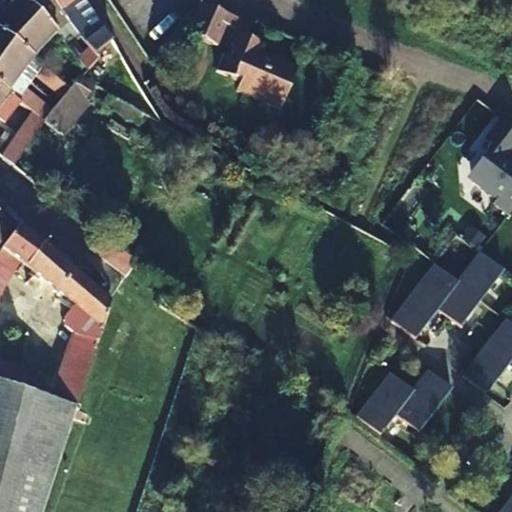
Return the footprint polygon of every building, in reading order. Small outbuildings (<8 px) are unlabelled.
[(54,32),(50,28),(24,0),(15,0),(7,10),(42,44),(54,32)] [(24,0),(50,28),(62,14),(50,0),(24,0)] [(50,0),(62,14),(92,51),(94,55),(112,41),(85,0),(50,0)] [(205,0),(191,31),(218,42),(225,23),(238,28),(243,16),(230,11),(216,5),(205,0)] [(0,17),(0,33),(30,58),(42,44),(7,10),(0,17)] [(31,59),(30,58),(0,33),(0,61),(19,75),(31,59)] [(279,108),(296,68),(259,52),(262,45),(235,33),(229,49),(226,47),(218,65),(235,72),(238,64),(246,67),(236,90),(279,108)] [(96,59),(94,55),(92,51),(86,57),(92,64),(96,59)] [(31,59),(19,75),(32,85),(45,70),(31,59)] [(0,86),(6,92),(19,75),(0,61),(0,86)] [(78,79),(82,74),(69,62),(66,66),(78,79)] [(69,89),(60,82),(44,97),(54,107),(69,89)] [(0,118),(4,122),(12,112),(22,119),(29,110),(6,92),(0,86),(0,118)] [(138,123),(143,113),(103,92),(95,88),(81,104),(96,113),(102,107),(138,123)] [(15,133),(29,142),(43,121),(42,120),(31,111),(15,133)] [(490,148),(471,173),(472,184),(495,201),(492,205),(508,218),(511,211),(511,162),(507,159),(511,151),(511,129),(501,121),(484,143),(490,148)] [(0,137),(0,155),(12,138),(4,132),(0,137)] [(0,249),(16,229),(0,215),(0,249)] [(91,356),(100,329),(109,301),(18,226),(16,229),(0,249),(0,293),(20,262),(72,307),(62,317),(62,325),(73,334),(53,398),(18,386),(22,369),(0,361),(0,511),(39,511),(87,366),(91,356)] [(99,235),(89,246),(125,275),(133,261),(99,235)] [(432,268),(389,325),(414,343),(436,314),(446,321),(459,331),(468,319),(502,274),(478,256),(478,255),(455,286),(432,268)] [(511,328),(504,323),(461,379),(485,398),(490,392),(511,363),(511,328)] [(450,393),(426,374),(410,394),(388,377),(355,420),(379,439),(395,419),(418,436),(450,393)] [(68,476),(64,496),(112,506),(116,486),(68,476)] [(511,511),(511,498),(501,511),(511,511)]
